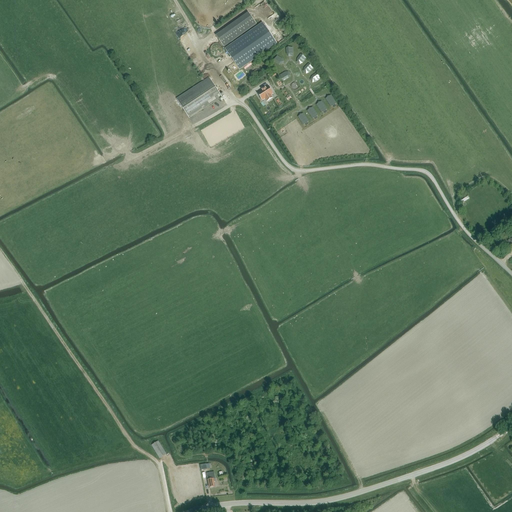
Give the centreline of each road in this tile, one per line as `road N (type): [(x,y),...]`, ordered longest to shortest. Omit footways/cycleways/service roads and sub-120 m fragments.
road 1 (unclassified): [(511,275),(468,233),(427,172),(294,169),(242,104),(120,166)]
road 2 (tertiary): [(192,511),(333,499),(436,467),(511,426)]
